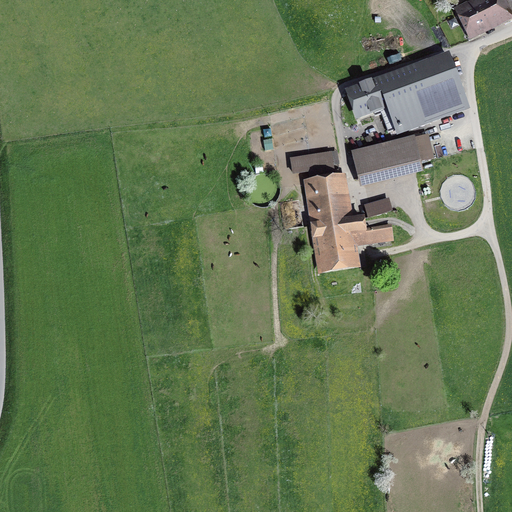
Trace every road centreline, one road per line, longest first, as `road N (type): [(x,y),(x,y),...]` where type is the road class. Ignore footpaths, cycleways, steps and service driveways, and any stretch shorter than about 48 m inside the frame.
road 1 (residential): [(373,258),(483,227),(489,211),(467,57),(511,28)]
road 2 (track): [(481,511),(484,417),(509,331),(489,211)]
